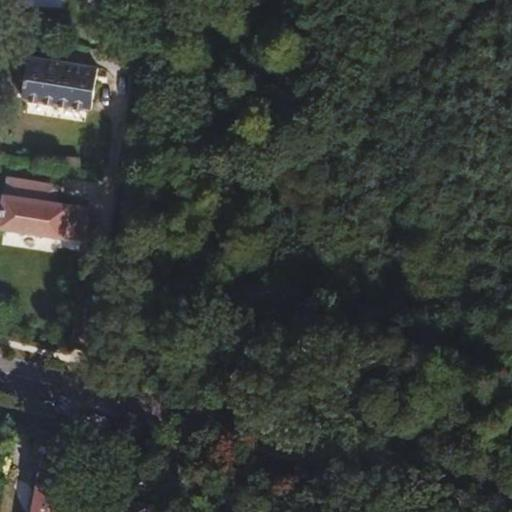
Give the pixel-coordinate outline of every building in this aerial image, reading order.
[(129,0),(127,16),(147,19),(150,0),(129,0)] [(30,55),(23,98),(92,110),(99,67),(30,55)] [(6,193),(1,223),(65,235),(67,231),(84,235),(88,207),(6,193)] [(65,511),(74,460),(43,455),(33,511),(65,511)] [(105,509),(104,511),(176,511),(177,511),(122,502),(120,511),(105,509)]
